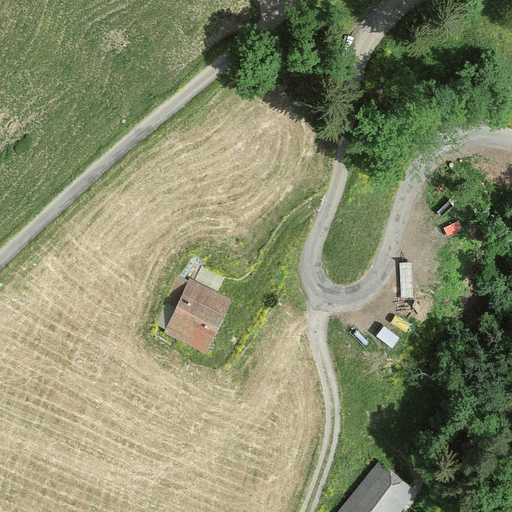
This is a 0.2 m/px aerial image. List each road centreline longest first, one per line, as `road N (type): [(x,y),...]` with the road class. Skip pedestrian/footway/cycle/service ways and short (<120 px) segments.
road 1 (unclassified): [(511,145),(464,143),(426,164),(410,187),(384,271),(370,287),(356,296),(326,295),(314,277),(345,160),(360,57),(373,33),(418,0)]
road 2 (unclassified): [(298,0),(0,262)]
road 3 (track): [(308,511),(332,421),(314,333),(326,295)]
